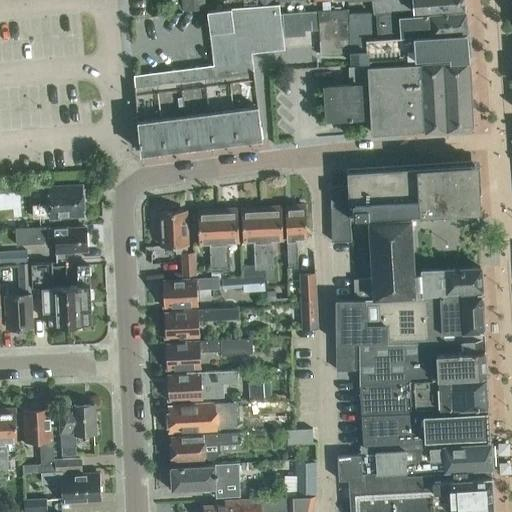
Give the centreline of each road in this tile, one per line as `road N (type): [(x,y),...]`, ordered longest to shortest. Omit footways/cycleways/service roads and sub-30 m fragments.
road 1 (residential): [(129,356),(125,200),(137,182),(316,157)]
road 2 (residential): [(137,511),(129,356)]
road 3 (residential): [(0,361),(129,356)]
